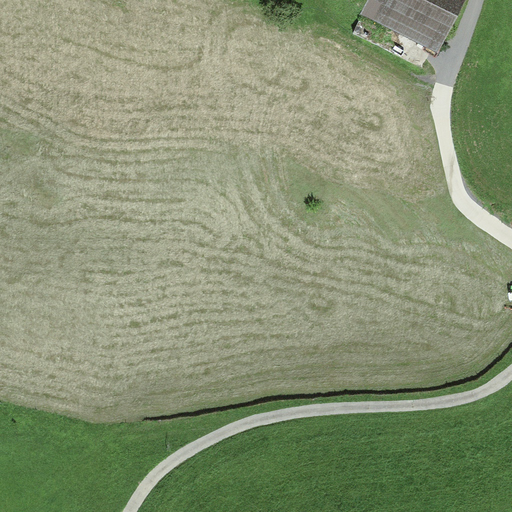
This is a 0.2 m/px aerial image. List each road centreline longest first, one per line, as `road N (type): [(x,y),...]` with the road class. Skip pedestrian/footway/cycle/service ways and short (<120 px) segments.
road 1 (track): [(511,371),(455,401),(300,408),(243,421),(154,476),(130,511)]
road 2 (track): [(450,80),(443,116),(460,193),(511,239)]
